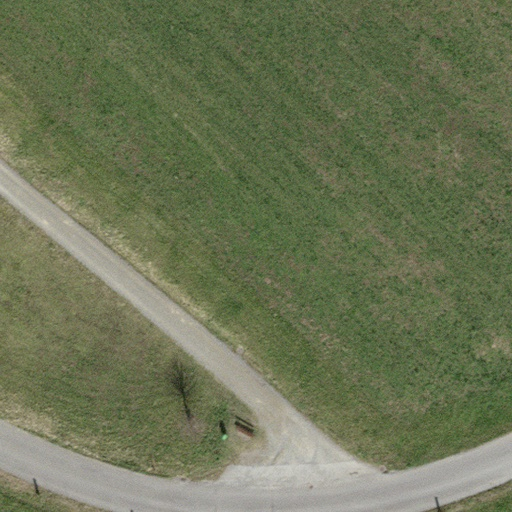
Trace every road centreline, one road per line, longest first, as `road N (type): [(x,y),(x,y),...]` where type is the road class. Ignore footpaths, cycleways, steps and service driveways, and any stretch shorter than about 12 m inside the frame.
road 1 (track): [(0,172),(370,500)]
road 2 (residential): [(0,445),(143,499),(216,511)]
road 3 (residential): [(305,511),(425,489),(511,456)]
